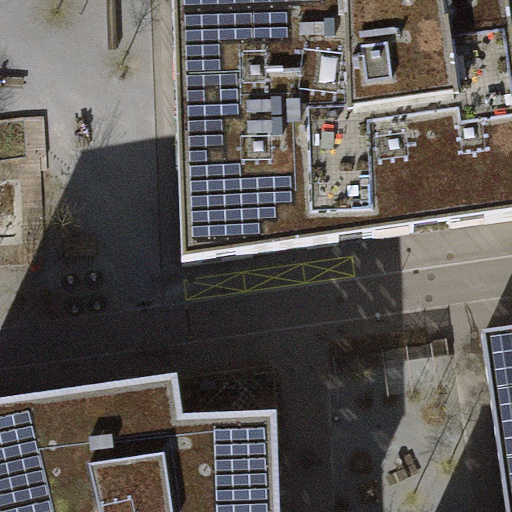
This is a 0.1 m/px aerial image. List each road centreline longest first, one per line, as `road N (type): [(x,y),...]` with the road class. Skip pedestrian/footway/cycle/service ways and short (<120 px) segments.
road 1 (residential): [(0,348),(298,307)]
road 2 (residential): [(298,307),(511,276)]
road 3 (residential): [(298,307),(308,511)]
